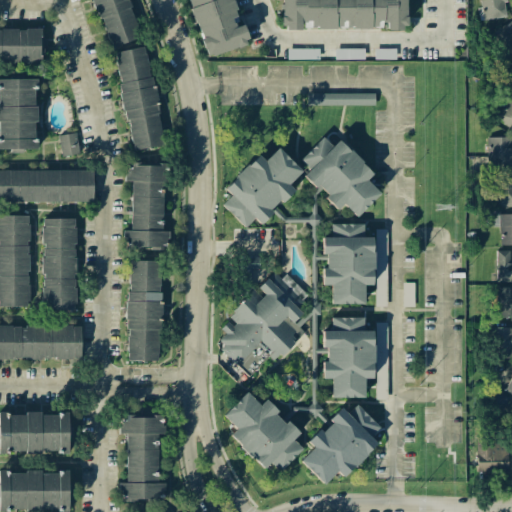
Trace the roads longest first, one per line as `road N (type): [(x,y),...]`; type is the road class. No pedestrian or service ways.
road 1 (tertiary): [(165,0),(200,148),(195,415)]
road 2 (residential): [(304,511),(511,502)]
